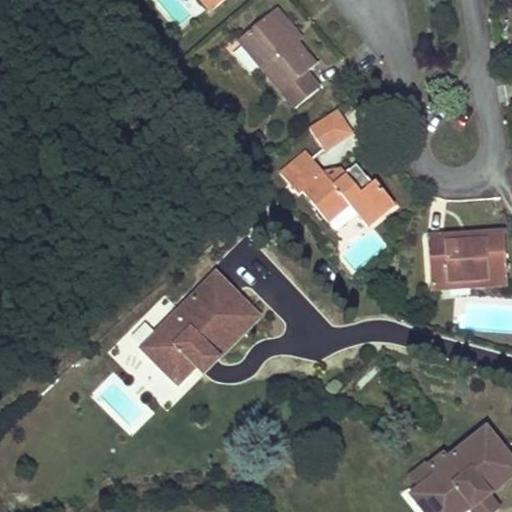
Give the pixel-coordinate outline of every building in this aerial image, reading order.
[(178,0),(158,0),(179,26),(192,16),(178,0)] [(225,0),(201,0),(211,12),(225,0)] [(301,40),(275,10),(268,16),(294,47),(297,44),(301,40)] [(315,66),(297,44),(294,47),(268,16),(238,41),(296,109),(319,90),(306,74),(315,66)] [(172,65),(180,59),(174,51),(166,58),(172,65)] [(350,134),(336,112),(309,129),(323,151),(350,134)] [(264,142),(259,133),(251,138),(257,147),(264,142)] [(394,205),(375,182),(372,185),(356,165),(344,174),(343,175),(346,178),(335,187),(322,172),(306,152),(280,174),(298,197),(302,193),(327,223),(349,205),(356,214),(367,227),(394,205)] [(335,187),(346,178),(343,175),(344,174),(340,169),(322,172),(335,187)] [(334,231),(356,214),(349,205),(327,223),(334,231)] [(507,278),(504,233),(483,234),(484,241),(462,243),(462,236),(427,238),(430,283),(507,278)] [(384,249),(372,234),(345,255),(357,270),(384,249)] [(484,241),(483,234),(462,236),(462,243),(484,241)] [(196,368),(223,341),(230,348),(260,318),(215,274),(140,350),(177,387),(196,368)] [(430,291),(507,286),(507,278),(430,283),(430,291)] [(511,307),(467,306),(466,330),(511,331),(511,307)] [(203,375),(230,348),(223,341),(196,368),(203,375)] [(490,495),(511,477),(511,460),(486,428),(447,459),(444,454),(428,467),(436,476),(420,488),(410,496),(422,511),(427,511),(432,508),(435,511),(466,511),(469,510),(470,511),(490,495)] [(420,488),(436,476),(428,467),(412,479),(420,488)] [(470,511),(496,511),(500,509),(490,495),(470,511)]
